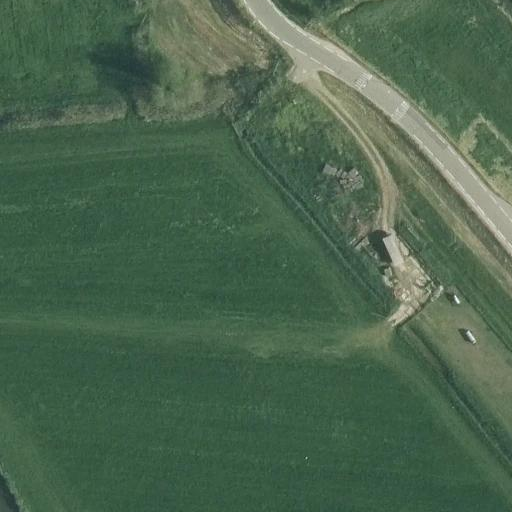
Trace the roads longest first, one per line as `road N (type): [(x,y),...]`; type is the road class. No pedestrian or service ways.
road 1 (tertiary): [(256,0),(294,38),(393,103),(511,229)]
road 2 (track): [(315,52),(300,75),(367,150),(383,182),(387,246),(420,286)]
